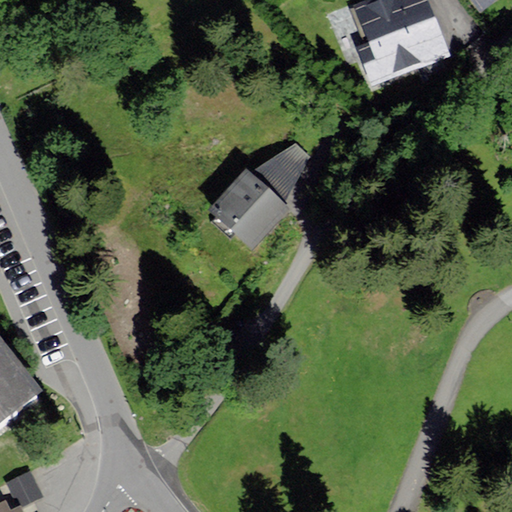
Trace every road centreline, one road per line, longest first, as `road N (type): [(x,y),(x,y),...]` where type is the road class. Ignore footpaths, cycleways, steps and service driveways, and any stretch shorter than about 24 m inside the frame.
road 1 (residential): [(144,473),(174,446),(322,232),(430,134),(511,34)]
road 2 (unclassified): [(0,148),(140,464)]
